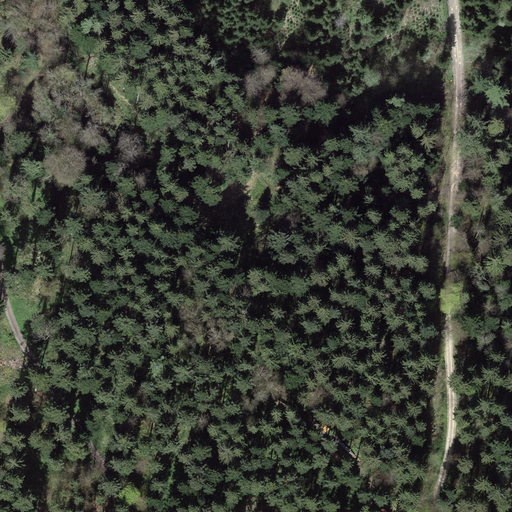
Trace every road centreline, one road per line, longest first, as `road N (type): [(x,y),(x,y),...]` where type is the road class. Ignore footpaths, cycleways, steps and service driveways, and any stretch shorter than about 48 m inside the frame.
road 1 (track): [(455,0),(461,85),(449,277),(451,429),(432,511)]
road 2 (track): [(0,261),(15,334),(137,511)]
road 3 (track): [(0,130),(99,0)]
